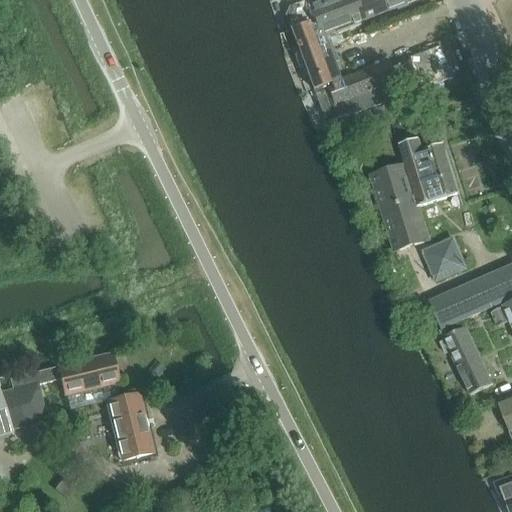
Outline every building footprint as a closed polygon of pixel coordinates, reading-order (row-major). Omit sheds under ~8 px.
[(420,1),(421,0),(326,0),(295,12),(291,22),(294,30),(308,25),(314,41),(420,1)] [(294,30),(291,32),(298,51),(294,57),(299,70),(306,72),(313,92),(326,87),(333,107),(339,122),(354,117),(419,92),(413,76),(396,82),(389,63),(339,82),(332,61),(323,65),(314,41),(308,25),(294,30)] [(440,49),(407,60),(408,63),(413,76),(419,92),(420,92),(452,80),(440,49)] [(399,147),(406,167),(419,209),(459,196),(444,146),(422,152),(419,141),(399,147)] [(371,178),(375,191),(369,193),(373,207),(379,206),(395,254),(430,242),(419,209),(406,167),(371,178)] [(427,251),(439,282),(468,270),(456,240),(427,251)] [(511,267),(430,304),(443,332),(463,323),(511,300),(511,267)] [(511,305),(492,315),(498,329),(509,324),(511,330),(511,305)] [(440,333),(445,343),(441,345),(446,356),(450,354),(471,397),(493,387),(463,323),(443,332),(440,333)] [(14,393),(0,396),(11,431),(46,423),(37,388),(61,382),(64,398),(66,397),(69,413),(107,404),(121,463),(153,456),(139,396),(118,401),(115,385),(119,384),(112,356),(58,370),(11,381),(14,393)] [(0,396),(0,437),(12,434),(0,396)] [(511,402),(499,408),(510,434),(511,433),(511,402)]
